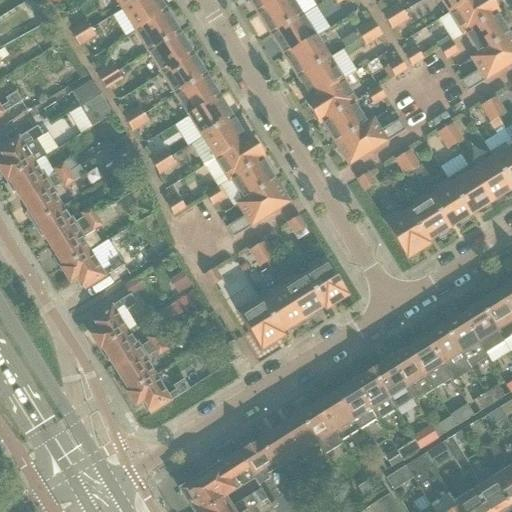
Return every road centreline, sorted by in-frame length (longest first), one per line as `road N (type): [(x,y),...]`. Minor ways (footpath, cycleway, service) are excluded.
road 1 (residential): [(200,0),(394,310)]
road 2 (residential): [(109,482),(394,310)]
road 3 (residential): [(74,426),(64,341),(0,236)]
road 4 (primary): [(0,363),(83,496)]
road 5 (primary): [(74,426),(0,306)]
road 6 (residential): [(394,310),(511,237)]
